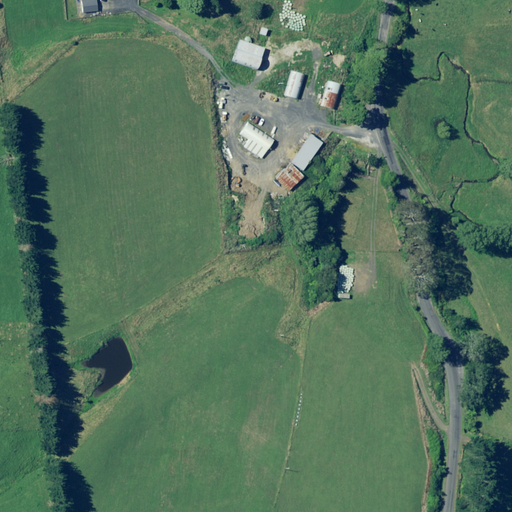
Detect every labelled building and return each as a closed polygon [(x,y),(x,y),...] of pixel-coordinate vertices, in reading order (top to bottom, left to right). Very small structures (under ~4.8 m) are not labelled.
[(262,48),(237,40),(234,49),(236,49),(232,61),(255,68),(262,48)] [(303,75),(292,72),(285,96),(296,100),(303,75)] [(340,85),(328,82),(326,90),(324,90),(320,106),(333,110),(340,85)] [(272,139),(248,123),(241,134),(248,139),(242,147),(260,159),(272,139)] [(319,144),(309,136),(290,163),(301,171),(319,144)] [(302,176),(289,164),(275,180),(287,191),(302,176)]
